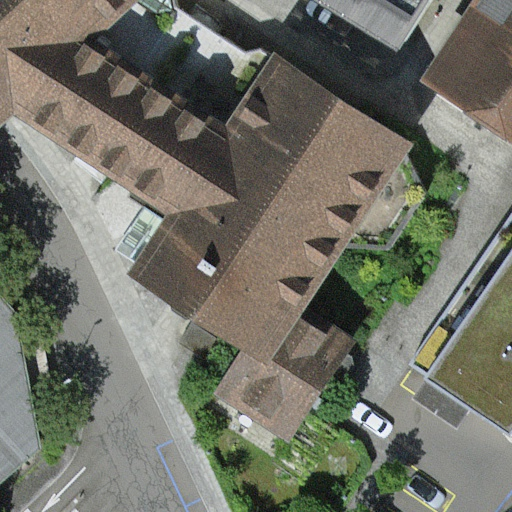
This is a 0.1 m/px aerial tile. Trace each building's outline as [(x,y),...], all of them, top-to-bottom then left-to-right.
[(178,7),(176,0),(0,0),(0,119),(3,123),(18,107),(100,161),(181,214),(143,271),(255,346),(285,300),(299,309),(341,248),(389,252),(426,193),(406,145),(263,50),(246,52),(220,34),(224,28),(210,17),(196,5),(189,13),(178,7)] [(432,0),(338,0),(407,40),(432,0)] [(511,0),(479,0),(420,94),(511,151),(511,0)] [(511,215),(413,363),(511,437),(511,215)] [(299,309),(285,300),(255,346),(224,392),(292,437),(353,344),(299,309)] [(0,306),(0,478),(36,446),(14,321),(0,306)]
